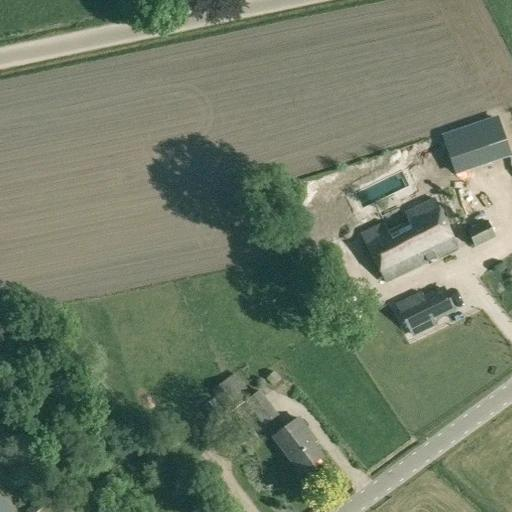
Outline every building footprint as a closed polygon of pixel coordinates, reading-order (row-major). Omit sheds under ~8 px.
[(502,154),(488,118),(442,134),(457,171),(502,154)] [(457,248),(433,198),(404,212),(398,199),(378,209),(384,222),(361,233),(385,282),(457,248)] [(496,237),(488,220),(467,230),(475,248),(496,237)] [(398,306),(413,335),(435,324),(434,322),(454,311),(443,286),(423,297),(421,294),(398,306)] [(246,401),(252,395),(235,372),(212,390),(229,413),(246,401)] [(252,395),(246,401),(264,427),(279,415),(260,389),(252,395)] [(227,414),(215,397),(203,407),(215,423),(227,414)] [(0,436),(5,432),(19,421),(10,410),(6,415),(0,419),(0,436)] [(299,417),(273,436),(300,473),(323,456),(314,443),(317,441),(299,417)] [(169,432),(159,440),(169,453),(178,445),(169,432)] [(102,496),(118,483),(109,473),(94,487),(102,496)] [(15,496),(28,511),(52,511),(63,504),(41,475),(15,496)] [(0,511),(13,511),(0,496),(0,511)]
